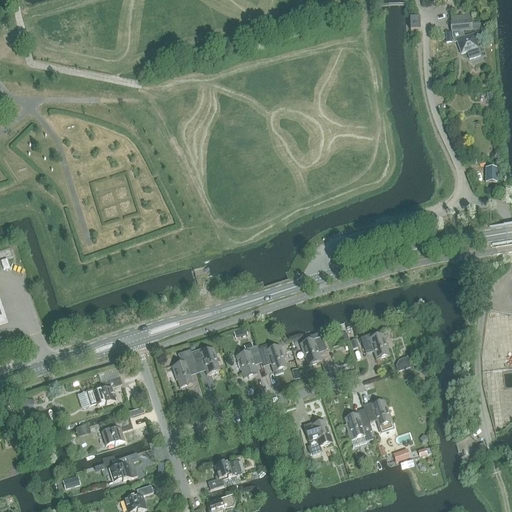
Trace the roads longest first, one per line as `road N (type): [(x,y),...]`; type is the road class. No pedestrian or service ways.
road 1 (unclassified): [(417,0),(430,96),(462,198)]
road 2 (residential): [(168,438),(317,388),(360,382)]
road 3 (tertiary): [(318,279),(410,250),(511,232)]
road 4 (tertiary): [(134,338),(318,279)]
road 5 (unclassified): [(318,279),(318,260),(333,245),(462,198)]
road 6 (tertiary): [(0,382),(134,338)]
